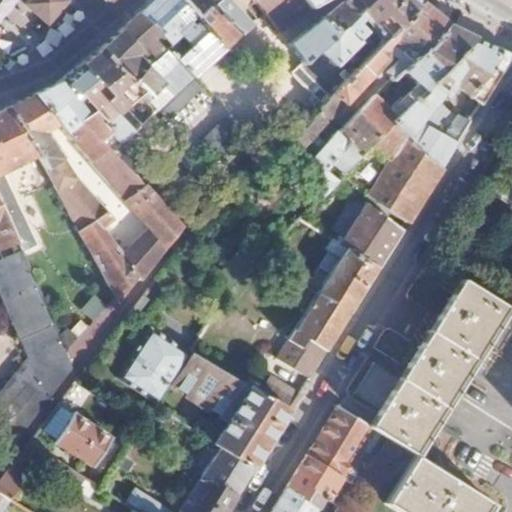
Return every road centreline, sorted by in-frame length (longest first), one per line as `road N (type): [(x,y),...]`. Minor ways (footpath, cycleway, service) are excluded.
road 1 (residential): [(511,91),(250,511)]
road 2 (residential): [(0,83),(74,48),(127,0)]
